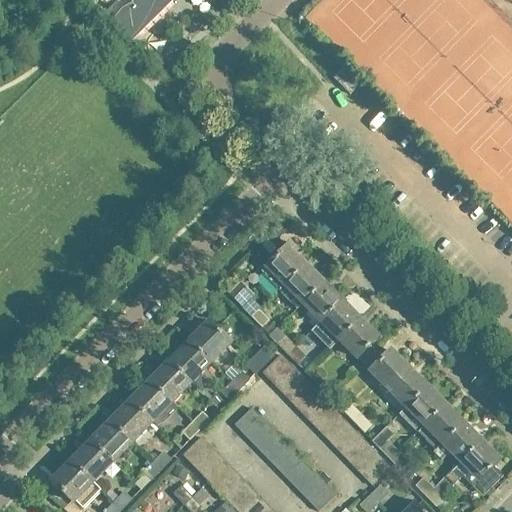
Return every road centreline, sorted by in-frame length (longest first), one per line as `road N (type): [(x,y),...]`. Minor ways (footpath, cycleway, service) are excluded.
road 1 (residential): [(0,463),(5,440),(280,165)]
road 2 (residential): [(511,400),(280,165)]
road 3 (residential): [(280,165),(221,100),(216,77),(231,43),(274,0)]
